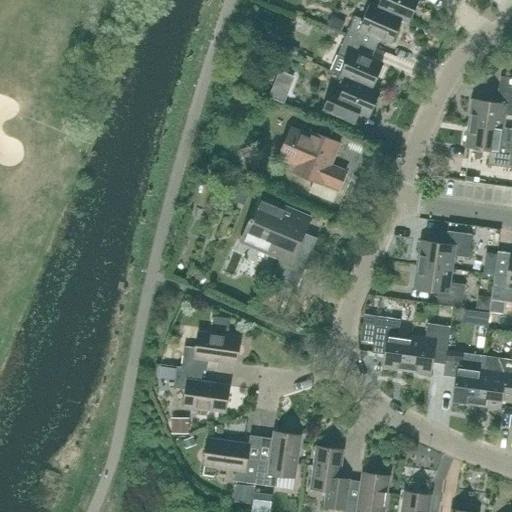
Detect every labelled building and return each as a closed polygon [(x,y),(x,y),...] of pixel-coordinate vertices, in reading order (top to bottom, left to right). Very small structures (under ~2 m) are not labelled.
[(380,0),(377,7),(402,18),(409,21),(417,0),(380,0)] [(402,18),(377,7),(370,4),(363,20),(354,16),(345,36),(368,45),(373,34),(391,42),(402,18)] [(363,57),(368,45),(345,36),(337,55),(346,59),(340,75),(347,78),(372,89),(382,65),(363,57)] [(379,92),(372,89),(347,78),(340,94),(331,90),(323,110),(354,123),(359,112),(369,116),(379,92)] [(511,115),(511,91),(498,90),(497,102),(472,99),(468,123),(503,128),(505,114),(511,115)] [(511,142),(501,141),(503,128),(468,123),(465,147),(490,151),(488,163),(511,166),(511,142)] [(295,130),(283,159),(296,164),(293,172),(314,181),(309,193),(332,202),(337,190),(345,171),(331,165),(340,144),(310,131),(308,136),(295,130)] [(299,244),(309,220),(259,198),(241,240),(281,257),(271,278),(296,288),(305,267),(312,269),(317,263),(318,256),(311,251),(312,250),(299,244)] [(468,258),(471,235),(447,231),(445,244),(420,240),(417,264),(452,269),(454,256),(468,258)] [(495,257),(497,246),(488,245),(486,256),(495,257)] [(511,252),(510,252),(506,277),(494,275),(491,300),(511,302),(511,252)] [(450,283),(452,269),(417,264),(413,289),(438,292),(437,304),(461,308),(464,285),(450,283)] [(398,335),(400,320),(377,316),(372,353),(384,355),(382,368),(406,371),(411,336),(398,335)] [(447,351),(450,327),(427,324),(425,338),(411,336),(406,371),(431,375),(432,363),(444,364),(446,351),(447,351)] [(236,363),(239,338),(198,332),(196,348),(184,347),(181,368),(202,371),(206,371),(208,360),(236,363)] [(444,364),(443,376),(455,377),(452,402),(476,405),(479,383),(481,371),(483,356),(469,354),(457,352),(452,352),(447,351),(446,351),(444,364)] [(479,383),(476,405),(500,409),(504,384),(511,385),(511,360),(505,359),(496,358),(483,356),(481,371),(479,383)] [(202,371),(181,368),(177,367),(174,388),(186,390),(184,406),(225,412),(229,386),(200,382),(202,371)] [(172,431),(183,431),(184,431),(184,416),(172,416),(172,431)] [(294,477),(299,436),(274,432),(270,461),(259,459),(255,484),(276,487),(278,475),(294,477)] [(247,457),(249,445),(207,439),(204,464),(236,469),(234,481),(255,484),(259,459),(247,457)] [(338,479),(342,450),(316,447),(311,488),(327,490),(325,506),(346,509),(347,499),(350,480),(338,479)] [(383,511),(388,477),(363,473),(359,501),(347,499),(346,509),(345,511),(383,511)] [(427,511),(430,496),(405,492),(401,511),(427,511)]
